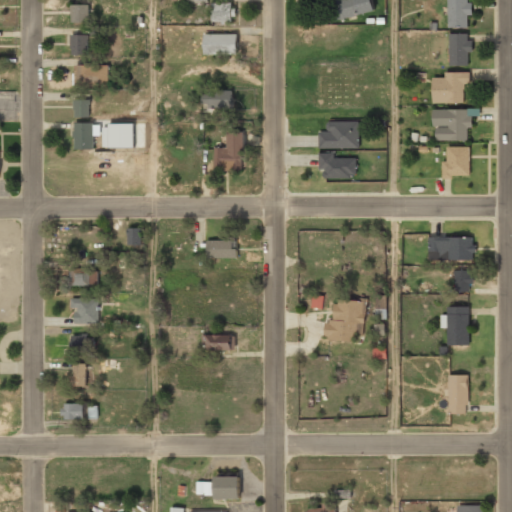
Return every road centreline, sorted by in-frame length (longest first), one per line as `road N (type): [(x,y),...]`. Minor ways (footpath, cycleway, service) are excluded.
road 1 (residential): [(32,511),(29,0)]
road 2 (residential): [(508,511),(507,0)]
road 3 (residential): [(274,511),(273,0)]
road 4 (residential): [(509,445),(0,447)]
road 5 (residential): [(508,207),(0,210)]
